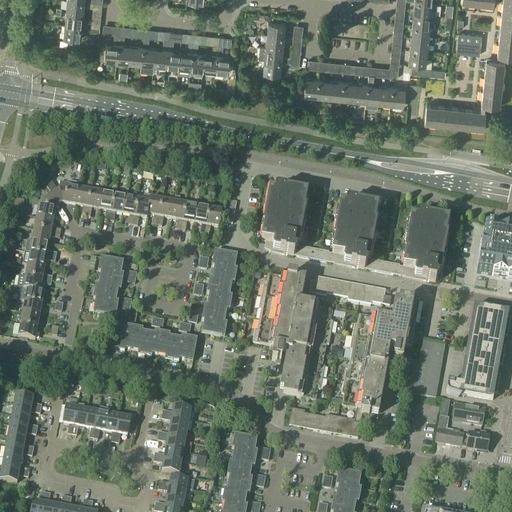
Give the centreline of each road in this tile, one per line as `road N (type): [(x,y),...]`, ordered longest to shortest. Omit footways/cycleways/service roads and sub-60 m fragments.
road 1 (secondary): [(511,191),(6,95)]
road 2 (residential): [(69,361),(76,246),(84,235),(190,249)]
road 3 (residential): [(46,453),(43,471),(54,486),(124,506),(142,501),(148,486),(134,460)]
road 4 (residential): [(379,454),(408,287)]
road 5 (residential): [(278,433),(310,275)]
road 6 (residential): [(314,6),(311,39),(322,52),(370,57),(384,48),(387,20),(374,10)]
road 7 (residential): [(310,275),(266,262),(249,247),(240,224),(251,169)]
road 8 (unclassified): [(503,476),(379,454)]
